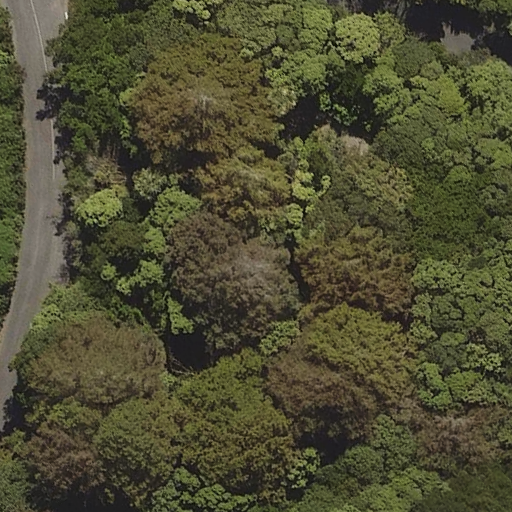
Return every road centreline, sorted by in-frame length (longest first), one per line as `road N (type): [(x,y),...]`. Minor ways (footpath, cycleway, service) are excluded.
road 1 (unclassified): [(0,437),(40,291),(53,185),(52,105),(32,0)]
road 2 (unclassified): [(511,47),(372,0)]
